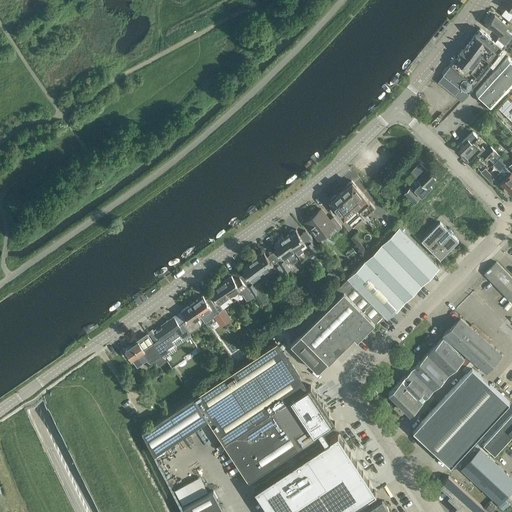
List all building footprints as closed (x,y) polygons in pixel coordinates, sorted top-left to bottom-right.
[(511,0),(504,0),(502,4),(511,11),(511,16),(509,20),(511,22),(511,0)] [(508,25),(494,14),(487,24),(500,34),(497,39),(498,40),(499,39),(504,43),(511,33),(505,28),(508,25)] [(467,70),(486,47),(491,51),(497,43),(495,41),(495,42),(479,29),(464,48),(462,47),(457,52),(459,54),(457,57),(457,58),(455,56),(442,73),(444,75),(438,82),(458,97),(464,89),(466,89),(468,88),(471,85),(471,81),(472,81),(475,77),(467,70)] [(478,89),(494,104),(511,84),(511,60),(508,57),(478,89)] [(499,106),(507,113),(511,108),(511,101),(508,97),(499,106)] [(477,136),(472,131),(457,147),(464,155),(465,155),(469,159),(480,148),(475,143),(474,144),(471,142),(477,136)] [(487,161),(496,152),(490,146),(481,155),(487,161)] [(511,173),(511,172),(509,174),(505,169),(509,165),(501,157),(493,164),(500,171),(498,173),(504,179),(505,178),(511,184),(511,173)] [(420,162),(411,171),(414,174),(416,176),(422,182),(414,189),(422,196),(432,186),(429,184),(436,176),(438,175),(429,167),(427,169),(420,162)] [(504,179),(498,173),(494,177),(485,168),(480,172),(490,182),(494,178),(511,195),(511,194),(511,184),(505,178),(504,179)] [(375,207),(351,181),(347,184),(348,185),(342,191),(363,217),(375,207)] [(471,196),(455,182),(443,196),(458,210),(471,196)] [(410,188),(404,194),(414,203),(419,198),(411,189),(410,188)] [(364,217),(363,217),(342,191),(336,195),(336,194),(331,198),(332,199),(331,200),(353,226),(364,217)] [(305,222),(319,239),(322,242),(342,225),(334,215),(330,219),(321,209),(305,222)] [(472,231),(486,218),(479,210),(472,217),(469,213),(462,220),(472,231)] [(421,240),(432,251),(440,259),(458,240),(451,233),(451,232),(448,230),(440,222),(421,240)] [(399,227),(348,278),(387,318),(439,267),(399,227)] [(289,234),(285,237),(294,250),(304,242),(295,229),(294,230),(292,229),(289,231),(289,234)] [(294,250),(285,237),(274,245),(277,250),(272,253),(285,272),(290,268),(287,262),(289,260),(286,255),(294,250)] [(306,244),(310,250),(312,252),(318,248),(311,240),(306,244)] [(264,252),(253,260),(262,272),(270,267),(273,272),(276,270),(280,275),(285,272),(272,253),(267,257),(264,252)] [(254,278),(262,272),(253,260),(242,268),(246,273),(240,277),(254,294),(258,300),(260,303),(265,299),(261,292),(259,290),(257,286),(255,285),(258,283),(254,278)] [(511,277),(496,261),(484,273),(511,302),(511,277)] [(254,294),(240,277),(239,276),(234,279),(231,276),(220,283),(229,296),(239,288),(247,299),(254,294)] [(382,313),(348,278),(286,339),(316,370),(321,370),(354,337),(357,340),(375,322),(374,321),(382,313)] [(213,296),(209,298),(224,319),(230,316),(220,302),(229,296),(220,283),(210,291),(213,296)] [(203,295),(192,303),(201,316),(201,315),(205,321),(205,320),(208,325),(218,318),(221,322),(224,319),(209,298),(207,300),(203,295)] [(201,316),(192,303),(181,311),(187,319),(183,322),(190,331),(201,324),(197,318),(201,316)] [(312,304),(294,317),(298,321),(307,314),(306,313),(314,307),(312,304)] [(173,316),(165,322),(160,325),(162,327),(156,332),(160,338),(154,342),(167,361),(172,367),(185,358),(183,356),(197,346),(188,333),(190,331),(183,322),(179,325),(173,316)] [(486,372),(502,354),(459,317),(443,335),(486,372)] [(148,334),(125,350),(137,367),(147,360),(150,363),(154,360),(158,367),(167,361),(154,342),(148,334)] [(410,413),(464,359),(443,337),(388,392),(410,413)] [(193,396),(142,430),(154,454),(208,419),(224,443),(307,387),(288,358),(283,362),(272,345),(193,396)] [(213,376),(219,371),(212,361),(202,368),(206,374),(210,371),(213,376)] [(413,432),(450,466),(509,402),(471,367),(413,432)] [(183,382),(190,392),(200,385),(193,375),(183,382)] [(307,387),(224,443),(244,474),(248,480),(319,434),(323,431),(324,430),(324,431),(336,423),(335,421),(334,422),(329,414),(330,414),(329,412),(328,413),(323,405),(324,405),(323,403),(322,404),(317,396),(318,396),(317,394),(316,394),(311,387),(312,387),(311,385),(307,387)] [(495,456),(511,436),(511,413),(483,445),(495,456)] [(260,485),(254,489),(269,511),(345,511),(368,497),(376,492),(375,490),(370,483),(370,482),(369,481),(364,473),(363,471),(362,472),(357,464),(358,464),(357,462),(356,462),(351,454),(352,454),(350,452),(350,453),(345,445),(344,443),(339,436),(339,435),(338,434),(330,439),(310,452),(311,452),(309,453),(299,460),(297,461),(295,462),(289,467),(289,466),(270,478),(270,479),(264,483),(262,484),(260,486),(260,485)] [(176,444),(156,453),(164,469),(183,460),(176,444)] [(503,499),(511,488),(511,479),(479,449),(462,469),(477,483),(499,503),(503,499)] [(458,484),(448,475),(440,484),(450,493),(451,492),(458,484)] [(465,491),(458,484),(451,492),(450,493),(448,496),(457,504),(458,504),(468,493),(465,491)] [(182,507),(184,511),(224,511),(218,499),(213,490),(182,505),(182,507)] [(472,511),(480,504),(468,493),(458,504),(457,504),(455,507),(460,511),(472,511)] [(388,511),(381,501),(364,511),(388,511)]
